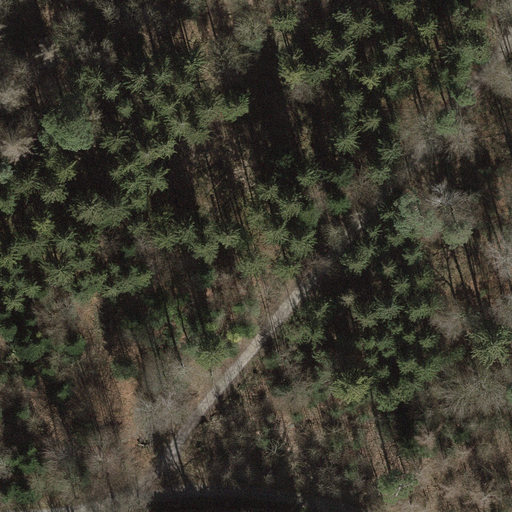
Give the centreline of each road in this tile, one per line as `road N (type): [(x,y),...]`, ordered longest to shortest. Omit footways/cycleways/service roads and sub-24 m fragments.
road 1 (track): [(511,34),(175,446),(161,493)]
road 2 (track): [(80,511),(207,487),(267,490),(360,511)]
